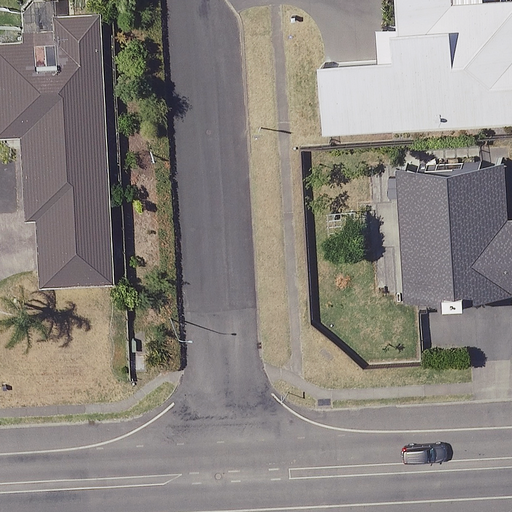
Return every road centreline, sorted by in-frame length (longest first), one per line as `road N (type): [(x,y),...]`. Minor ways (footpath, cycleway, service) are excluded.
road 1 (residential): [(199,0),(230,480)]
road 2 (tertiary): [(230,480),(511,468)]
road 3 (tertiary): [(0,492),(230,480)]
